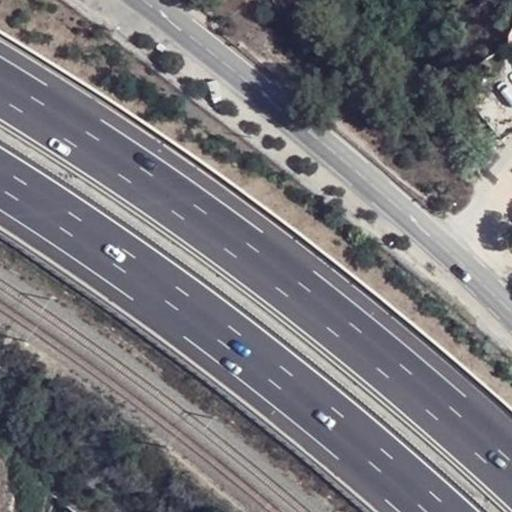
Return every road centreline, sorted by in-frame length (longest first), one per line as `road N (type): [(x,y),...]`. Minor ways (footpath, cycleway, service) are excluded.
road 1 (motorway): [(511,475),(261,260),(0,88)]
road 2 (motorway): [(0,178),(205,317),(442,511)]
road 3 (tertiary): [(511,313),(444,245),(142,0)]
